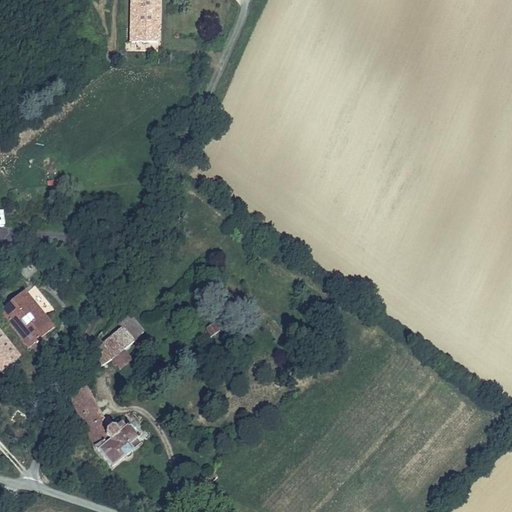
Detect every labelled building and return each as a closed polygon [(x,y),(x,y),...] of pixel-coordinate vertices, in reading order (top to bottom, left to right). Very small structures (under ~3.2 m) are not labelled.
[(158,0),(131,0),(130,44),(158,44),(158,0)] [(23,295),(0,315),(28,349),(52,330),(23,295)] [(123,313),(114,320),(118,326),(127,319),(123,313)] [(102,346),(92,354),(102,368),(112,360),(123,352),(143,336),(127,319),(118,326),(114,320),(100,331),(101,332),(100,335),(99,338),(98,340),(99,342),(101,343),(102,345),(102,346)] [(236,328),(230,319),(206,334),(210,341),(216,337),(217,340),(236,328)] [(0,373),(1,374),(18,360),(0,338),(0,373)] [(123,352),(112,360),(122,372),(122,370),(132,362),(123,352)] [(99,452),(111,469),(122,460),(124,462),(131,457),(129,454),(139,446),(136,442),(136,437),(130,428),(126,429),(121,424),(108,432),(103,423),(105,420),(86,388),(81,391),(79,388),(74,390),(76,394),(69,397),(99,452)]
